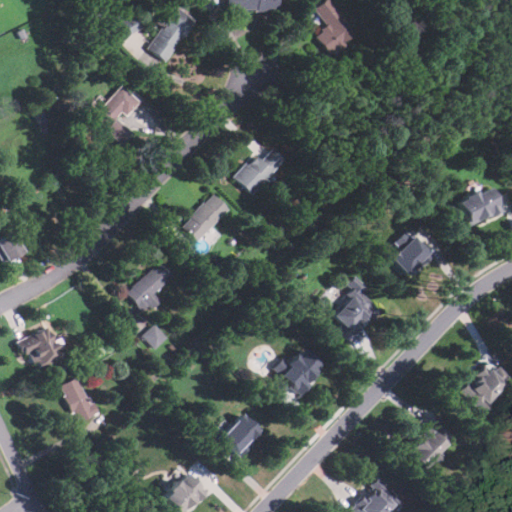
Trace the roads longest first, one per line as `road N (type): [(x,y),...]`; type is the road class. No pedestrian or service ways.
road 1 (residential): [(511,264),(469,294),(258,511)]
road 2 (residential): [(255,79),(93,244),(0,304)]
